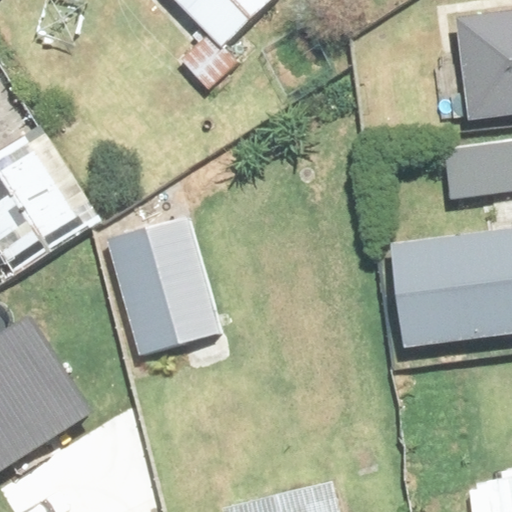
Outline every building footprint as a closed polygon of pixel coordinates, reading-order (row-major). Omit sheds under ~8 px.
[(244,50),(296,0),(183,0),(209,27),(178,57),(218,99),(256,63),(244,50)] [(0,228),(20,260),(94,215),(4,69),(0,71),(0,228)] [(511,144),(460,148),(463,207),(511,203),(511,144)] [(208,213),(114,234),(143,367),(238,346),(208,213)] [(511,238),(401,250),(412,350),(511,339),(511,238)] [(352,511),(346,479),(232,501),(234,511),(352,511)] [(131,511),(129,503),(93,511),(131,511)]
